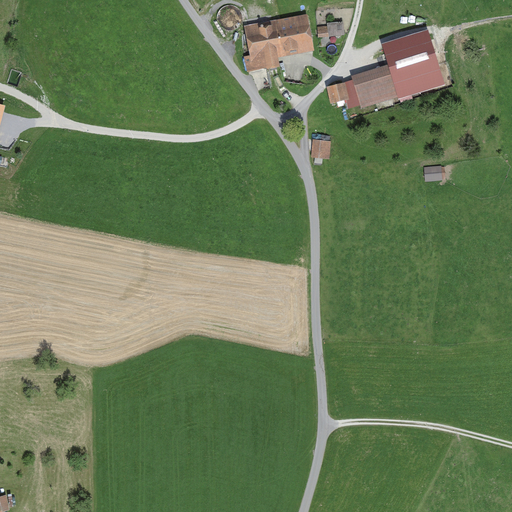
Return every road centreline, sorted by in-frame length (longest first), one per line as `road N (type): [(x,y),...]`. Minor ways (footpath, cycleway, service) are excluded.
road 1 (unclassified): [(300,511),(320,425),(304,189),(260,107),(179,0)]
road 2 (track): [(511,18),(416,26),(365,46),(343,45)]
